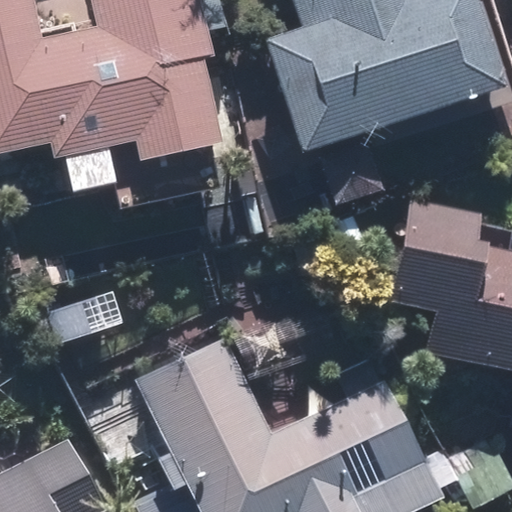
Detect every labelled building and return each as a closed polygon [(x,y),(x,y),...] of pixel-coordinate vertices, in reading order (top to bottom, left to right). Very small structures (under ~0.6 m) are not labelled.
[(37,0),(0,0),(0,152),(53,140),(57,156),(139,137),(143,157),(234,136),(202,0),(94,0),(100,23),(46,35),(37,0)] [(267,35),(305,151),(511,84),(484,0),(292,0),(301,25),(267,35)] [(511,251),(488,246),(495,217),(416,199),(393,299),(437,309),(428,348),(511,366),(511,418),(511,424),(511,251)] [(224,335),(136,379),(185,474),(136,499),(142,511),(398,511),(446,488),(387,373),(274,431),(224,335)] [(71,439),(0,473),(0,511),(97,511),(105,509),(71,439)]
